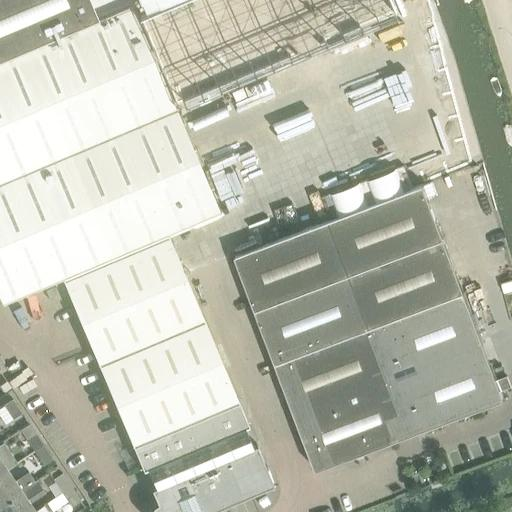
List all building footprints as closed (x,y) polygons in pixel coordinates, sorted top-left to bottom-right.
[(0,0),(0,298),(1,300),(61,275),(142,468),(146,466),(154,485),(150,487),(156,501),(154,503),(151,505),(149,507),(148,510),(147,511),(202,511),(272,483),(255,442),(251,444),(243,425),(247,424),(166,231),(218,209),(175,105),(368,24),(395,12),(389,0),(0,0)] [(423,183),(235,254),(316,469),(504,398),(501,390),(497,379),(423,183)] [(12,398),(3,405),(12,418),(21,412),(12,398)] [(26,439),(34,450),(43,444),(35,433),(26,439)] [(0,442),(0,472),(6,468),(16,462),(2,441),(0,442)] [(43,444),(34,450),(43,464),(52,458),(43,444)] [(6,468),(0,472),(0,503),(30,483),(24,473),(14,480),(6,468)] [(61,472),(53,478),(62,492),(71,486),(62,472),(61,472)] [(30,483),(0,503),(0,510),(1,511),(31,511),(34,510),(29,502),(44,492),(36,479),(30,483)] [(71,486),(62,492),(71,506),(79,500),(80,500),(71,486)]
